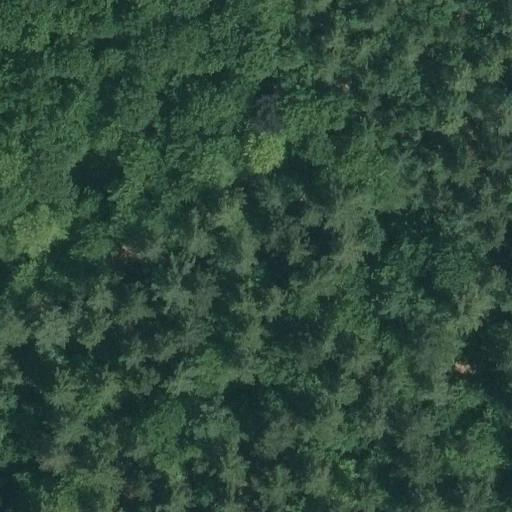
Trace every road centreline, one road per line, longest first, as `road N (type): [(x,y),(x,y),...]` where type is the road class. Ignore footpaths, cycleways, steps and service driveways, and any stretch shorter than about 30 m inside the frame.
road 1 (track): [(511,345),(426,390),(336,413),(240,378),(116,349),(0,286)]
road 2 (track): [(7,511),(88,417),(116,349)]
